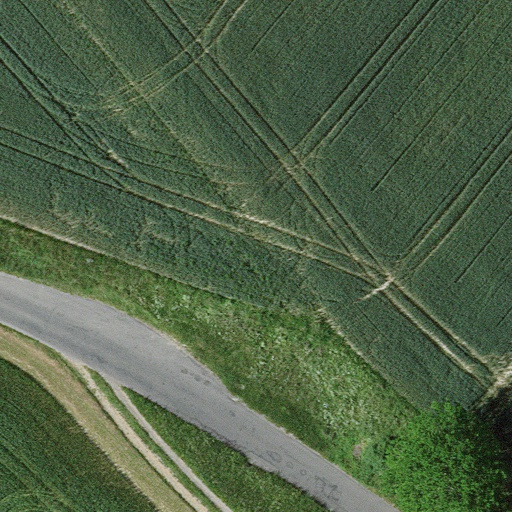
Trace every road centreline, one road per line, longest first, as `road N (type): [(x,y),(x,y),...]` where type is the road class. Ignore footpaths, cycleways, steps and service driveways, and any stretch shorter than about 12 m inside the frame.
road 1 (unclassified): [(364,511),(134,361),(0,301)]
road 2 (track): [(91,341),(92,369),(117,414),(210,511)]
